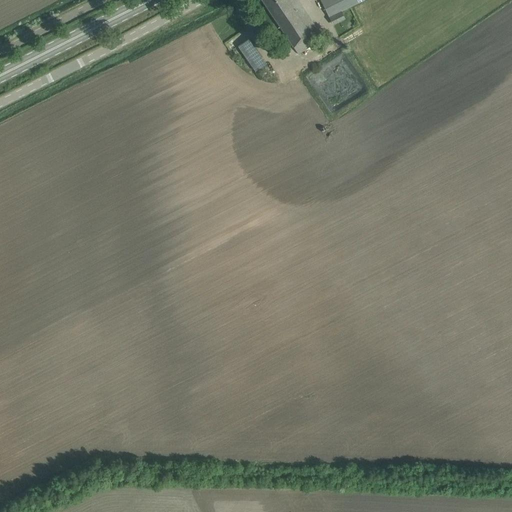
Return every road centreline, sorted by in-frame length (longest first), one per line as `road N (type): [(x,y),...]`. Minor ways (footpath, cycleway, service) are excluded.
road 1 (unclassified): [(0,103),(201,0)]
road 2 (primary): [(0,75),(149,0)]
